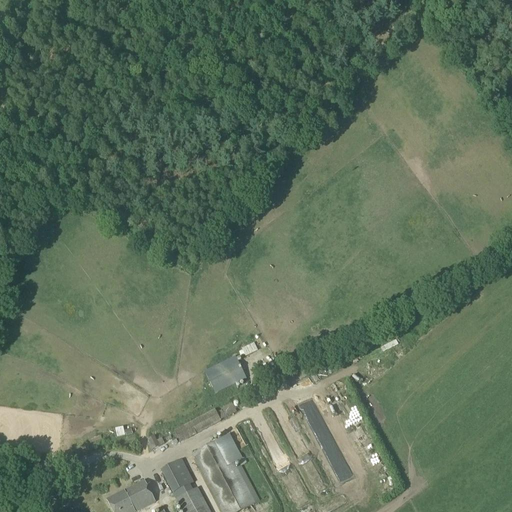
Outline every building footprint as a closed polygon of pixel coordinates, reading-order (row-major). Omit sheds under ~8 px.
[(247,341),(238,344),(242,356),(259,350),(255,341),(248,344),(247,341)] [(246,379),(236,358),(205,373),(215,394),(246,379)] [(274,387),(277,394),(299,384),(296,377),(274,387)] [(241,410),(252,404),(248,397),(238,402),(241,410)] [(221,422),(237,414),(232,404),(223,409),(224,410),(222,411),(217,414),(215,410),(188,424),(174,432),(180,444),(222,423),(221,422)] [(260,502),(241,466),(236,469),(233,463),(242,458),(230,435),(221,440),(192,455),(222,511),(240,511),(255,505),(260,502)] [(281,462),(288,455),(284,450),(276,457),(281,462)] [(201,498),(194,484),(182,461),(161,471),(172,494),(180,509),(182,511),(209,511),(202,497),(201,498)] [(137,511),(155,503),(144,481),(117,495),(107,500),(112,511),(137,511)] [(375,487),(379,497),(387,494),(384,484),(375,487)]
